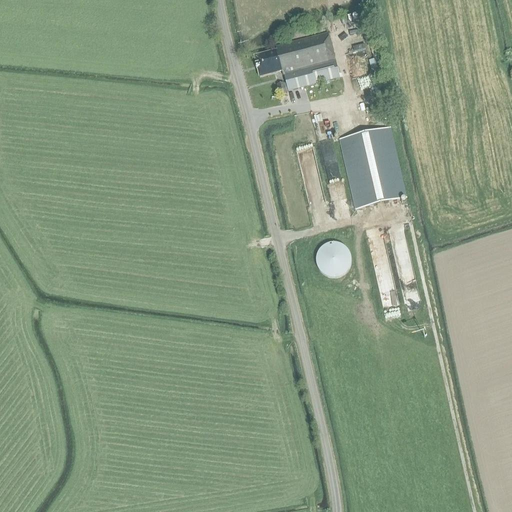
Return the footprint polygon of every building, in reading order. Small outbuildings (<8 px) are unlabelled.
[(366,13),(358,15),(361,27),(368,26),(366,13)] [(259,78),(281,72),(282,76),(283,76),(287,91),(339,77),(327,33),(275,47),(276,51),(253,57),(259,78)] [(372,61),(375,71),(385,67),(381,58),(372,61)] [(287,95),(284,84),(276,86),(279,97),(287,95)] [(339,140),(355,211),(406,199),(390,129),(339,140)] [(325,277),(353,276),(352,245),(324,245),(325,277)]
